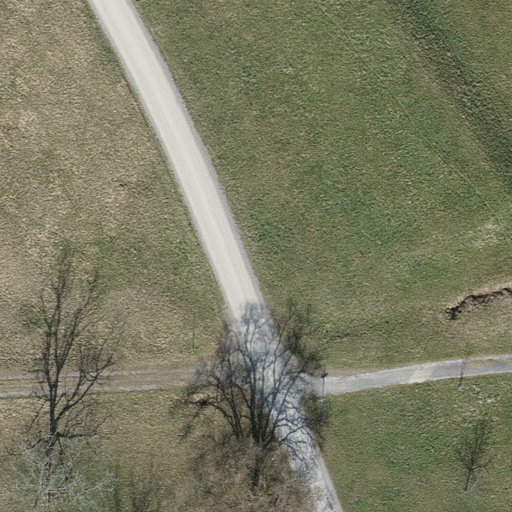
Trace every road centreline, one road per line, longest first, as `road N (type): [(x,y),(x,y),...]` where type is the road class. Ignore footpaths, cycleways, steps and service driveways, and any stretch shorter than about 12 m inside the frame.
road 1 (track): [(111,0),(203,190),(273,379)]
road 2 (track): [(0,386),(273,379)]
road 3 (track): [(273,379),(511,366)]
road 4 (track): [(273,379),(322,511)]
